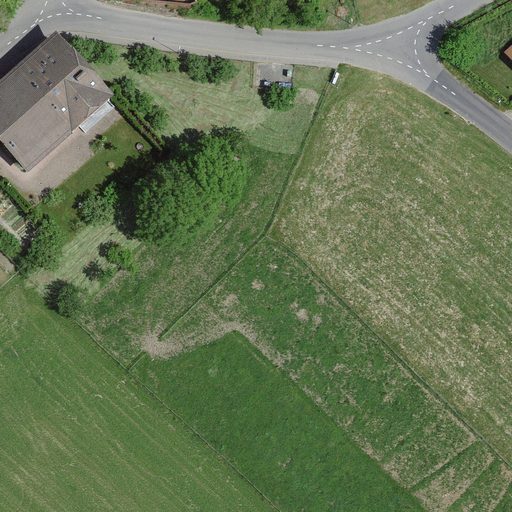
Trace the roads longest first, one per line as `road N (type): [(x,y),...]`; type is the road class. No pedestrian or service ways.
road 1 (residential): [(378,51),(130,28),(58,2)]
road 2 (residential): [(511,145),(378,51)]
